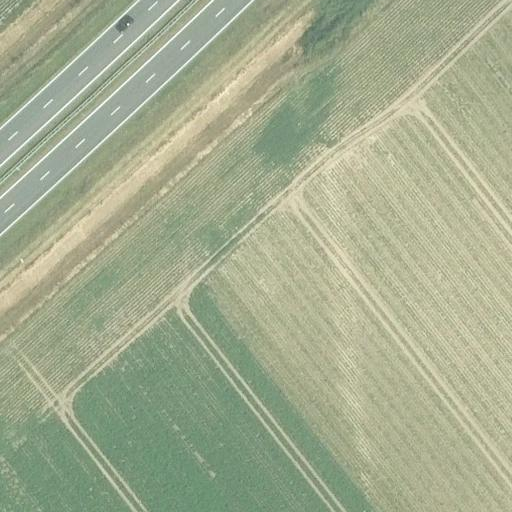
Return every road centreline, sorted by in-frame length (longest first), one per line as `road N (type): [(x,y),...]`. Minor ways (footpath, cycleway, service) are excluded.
road 1 (trunk): [(0,215),(233,0)]
road 2 (trunk): [(159,0),(0,146)]
